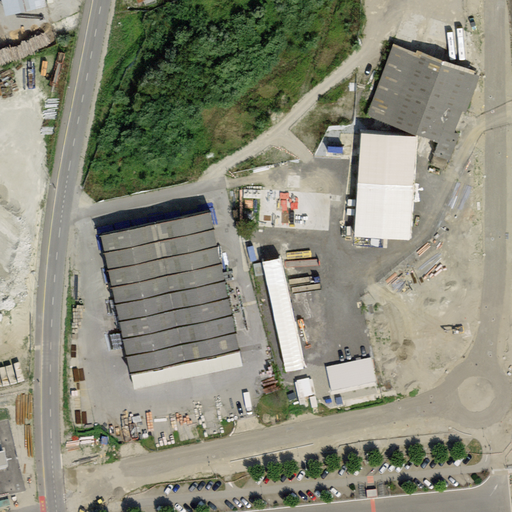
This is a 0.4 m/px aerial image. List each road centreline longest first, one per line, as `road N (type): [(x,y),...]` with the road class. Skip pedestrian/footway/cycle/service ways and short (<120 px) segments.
road 1 (unclassified): [(56,480),(63,218),(101,0)]
road 2 (unclassified): [(56,480),(457,394)]
road 3 (unclassified): [(472,370),(495,252),(489,0)]
